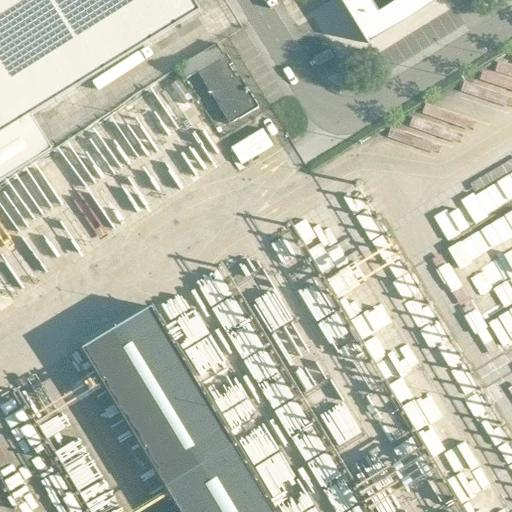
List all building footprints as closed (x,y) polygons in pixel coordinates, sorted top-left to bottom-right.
[(0,0),(0,181),(53,149),(32,115),(201,11),(194,0),(0,0)] [(342,0),(369,44),(372,42),(370,41),(436,0),(342,0)] [(224,55),(218,45),(217,44),(177,68),(184,81),(198,72),(230,124),(239,119),(240,119),(259,107),(249,91),(250,91),(248,87),(247,87),(243,81),(240,83),(230,66),(233,64),(226,53),(224,55)] [(511,283),(511,174),(439,209),(454,240),(447,243),(474,300),(511,282),(511,283)] [(275,511),(234,446),(236,445),(235,443),(234,444),(223,427),(150,307),(81,350),(167,488),(181,511),(275,511)]
